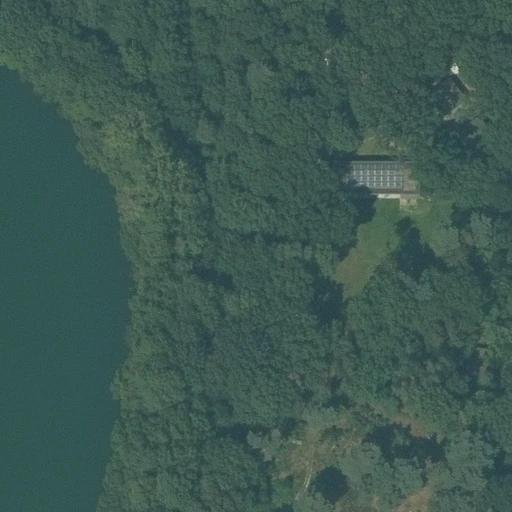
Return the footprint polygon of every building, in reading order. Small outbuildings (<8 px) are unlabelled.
[(347,67),(329,64),(328,79),(346,81),(347,67)] [(425,102),(441,120),(461,101),(445,83),(425,102)] [(457,137),(479,161),(500,142),(478,118),(457,137)] [(404,166),(345,161),(342,190),(402,195),(401,199),(417,201),(419,174),(403,173),(404,166)] [(456,334),(475,335),(476,313),(458,312),(456,334)] [(472,376),(486,378),(489,351),(475,350),(472,376)]
